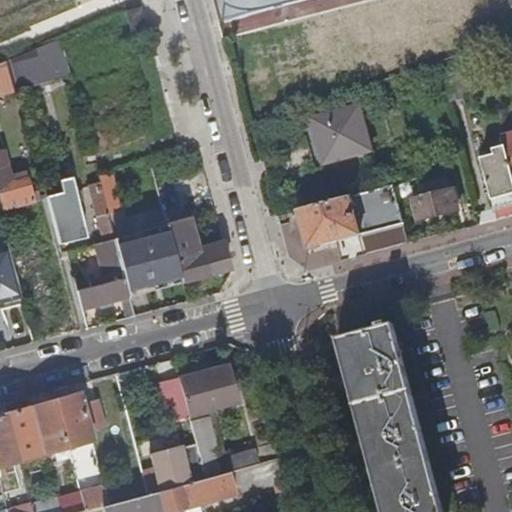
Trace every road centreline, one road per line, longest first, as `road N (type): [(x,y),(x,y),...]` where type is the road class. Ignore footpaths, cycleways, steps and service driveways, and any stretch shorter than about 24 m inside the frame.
road 1 (residential): [(194,0),(274,307)]
road 2 (residential): [(0,379),(274,307)]
road 3 (residential): [(274,307),(511,243)]
road 4 (residential): [(324,511),(274,307)]
